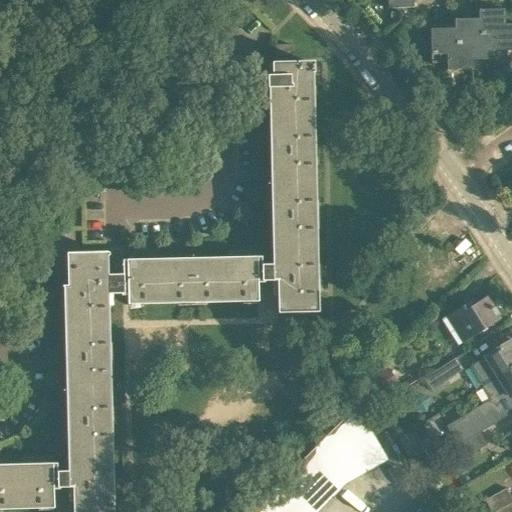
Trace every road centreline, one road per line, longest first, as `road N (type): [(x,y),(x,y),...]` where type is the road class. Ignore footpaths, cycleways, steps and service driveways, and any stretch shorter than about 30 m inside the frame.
road 1 (residential): [(0,201),(176,0)]
road 2 (residential): [(453,177),(310,0)]
